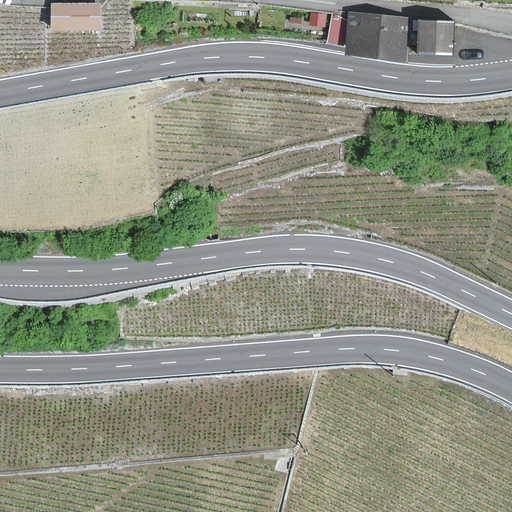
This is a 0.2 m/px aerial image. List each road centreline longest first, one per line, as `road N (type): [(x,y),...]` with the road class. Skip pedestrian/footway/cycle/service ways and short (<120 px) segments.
road 1 (primary): [(0,270),(116,271),(321,250),(409,268),(511,313)]
road 2 (primary): [(511,386),(459,364),(370,349),(0,369)]
road 3 (primary): [(511,73),(410,80),(279,57),(218,56),(0,94)]
road 4 (residential): [(511,21),(295,0)]
